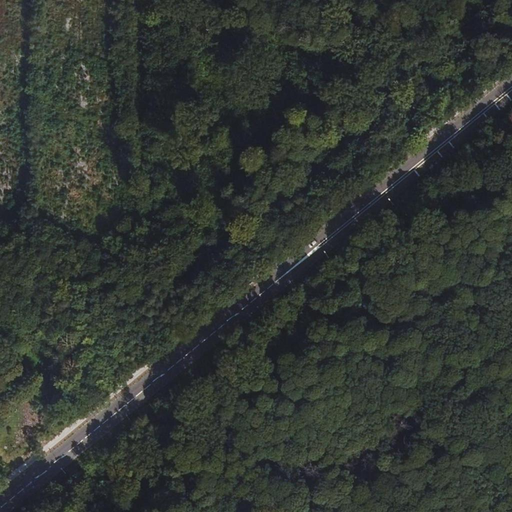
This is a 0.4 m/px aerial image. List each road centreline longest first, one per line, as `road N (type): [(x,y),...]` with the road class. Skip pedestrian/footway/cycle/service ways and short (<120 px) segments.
road 1 (secondary): [(0,508),(285,270)]
road 2 (secondary): [(511,79),(334,220),(285,270)]
road 3 (secondary): [(285,270),(343,233),(511,91)]
road 4 (motorway): [(83,511),(0,302)]
road 5 (motorway): [(0,381),(51,511)]
